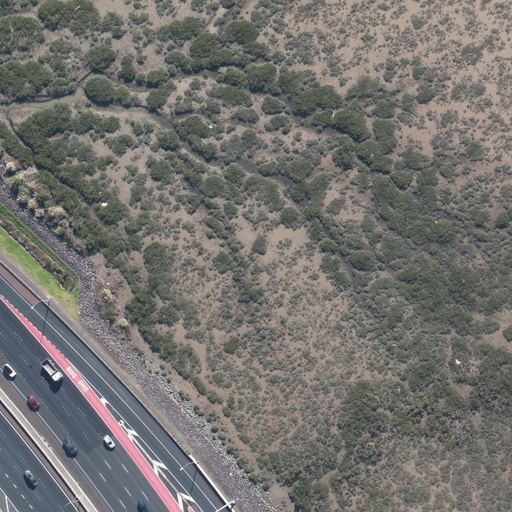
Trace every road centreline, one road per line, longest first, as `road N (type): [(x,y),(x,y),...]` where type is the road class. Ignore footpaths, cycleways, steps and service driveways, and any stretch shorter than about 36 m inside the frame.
road 1 (motorway): [(0,285),(100,384),(210,511)]
road 2 (motorway): [(0,333),(142,511)]
